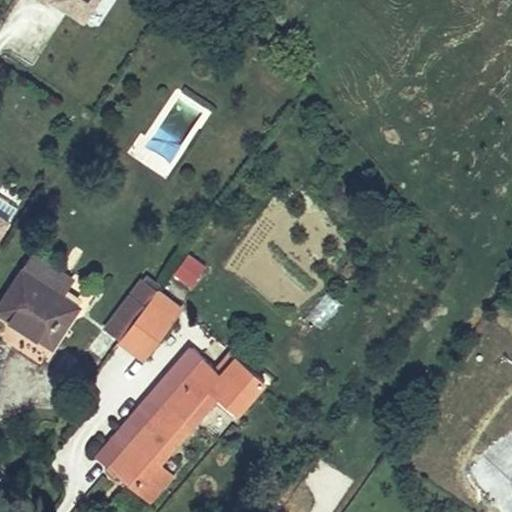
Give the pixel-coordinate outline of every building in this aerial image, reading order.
[(42,0),(51,5),(54,0),(56,0),(86,19),(98,0),(42,0)] [(199,17),(211,25),(214,19),(202,10),(199,17)] [(174,88),(133,158),(168,178),(209,108),(174,88)] [(0,235),(10,220),(0,213),(0,235)] [(193,287),(208,263),(188,251),(173,275),(193,287)] [(72,278),(35,253),(0,306),(0,311),(53,346),(79,307),(61,295),(72,278)] [(176,320),(151,301),(159,291),(144,279),(132,295),(106,330),(120,341),(145,360),(176,320)] [(325,288),(304,314),(321,328),(342,301),(325,288)] [(183,309),(159,291),(151,301),(176,320),(183,309)] [(224,375),(194,349),(97,457),(119,477),(122,474),(130,465),(142,476),(134,485),(150,500),(172,475),(159,464),(214,402),(232,382),(225,376),(224,375)] [(239,360),(231,353),(217,369),(224,375),(225,376),(239,360)] [(268,385),(239,360),(225,376),(232,382),(214,402),(222,409),(230,401),(243,412),(268,385)] [(243,412),(230,401),(222,409),(235,421),(243,412)] [(319,462),(294,511),(333,511),(350,477),(319,462)] [(130,465),(122,474),(134,485),(142,476),(130,465)]
